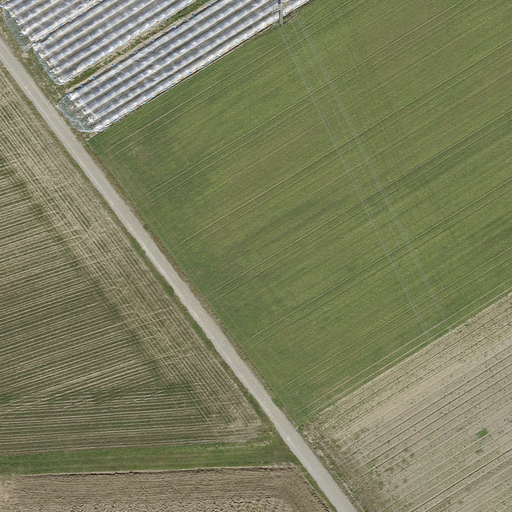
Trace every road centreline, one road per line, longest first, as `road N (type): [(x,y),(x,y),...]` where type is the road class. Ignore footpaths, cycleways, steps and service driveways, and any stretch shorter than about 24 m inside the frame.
road 1 (track): [(358,511),(0,37)]
road 2 (track): [(0,479),(327,469)]
